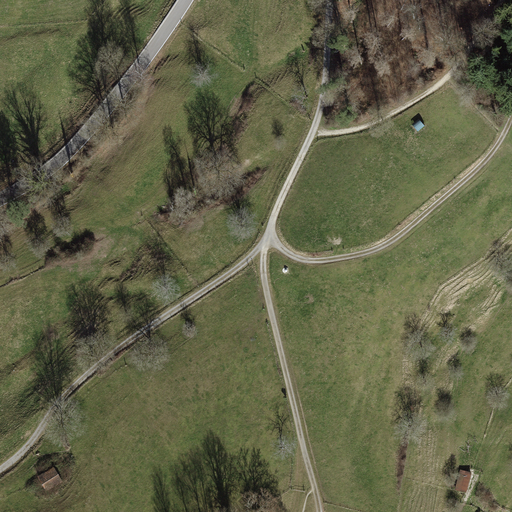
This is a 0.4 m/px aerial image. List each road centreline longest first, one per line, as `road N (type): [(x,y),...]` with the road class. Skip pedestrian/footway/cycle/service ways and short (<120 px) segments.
road 1 (track): [(511,116),(479,166),(384,244),(311,262),(268,236),(0,448)]
road 2 (track): [(316,489),(263,275),(278,206),(319,118)]
road 3 (tertiary): [(184,0),(88,132),(0,201)]
